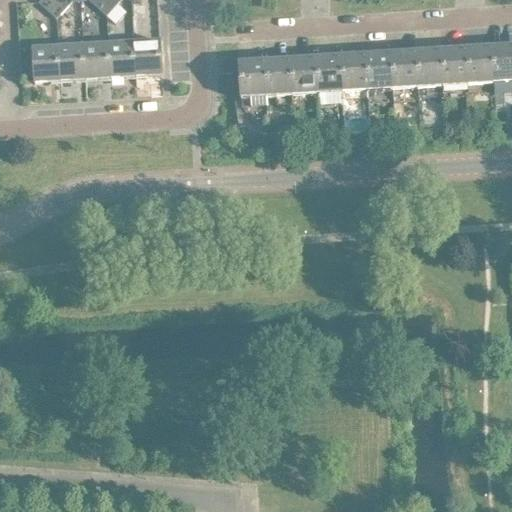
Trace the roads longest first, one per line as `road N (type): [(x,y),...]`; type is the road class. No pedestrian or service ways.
road 1 (tertiary): [(0,231),(93,189),(511,164)]
road 2 (residential): [(12,131),(198,119),(205,96),(194,0)]
road 3 (residential): [(227,511),(226,499),(196,492),(0,478)]
road 4 (residential): [(312,27),(467,17)]
road 5 (residential): [(8,0),(12,131)]
